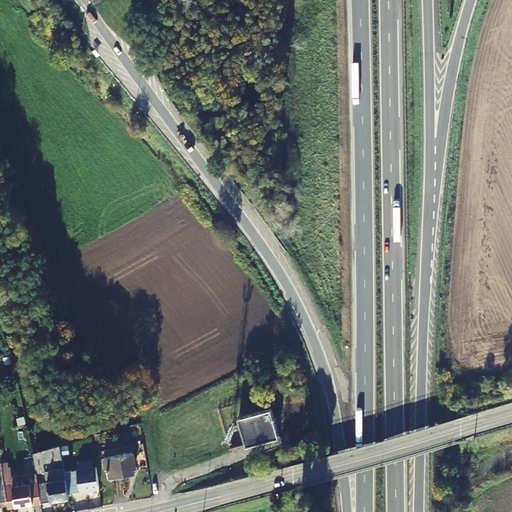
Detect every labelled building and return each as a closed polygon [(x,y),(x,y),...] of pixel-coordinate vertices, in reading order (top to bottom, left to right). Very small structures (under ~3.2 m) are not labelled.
[(241,419),(247,449),(281,442),(275,412),(241,419)] [(38,471),(65,465),(61,445),(34,453),(38,471)] [(105,455),(106,467),(109,466),(110,474),(135,472),(134,466),(137,466),(135,451),(105,455)] [(36,473),(10,477),(4,478),(5,480),(6,487),(6,488),(37,482),(36,473)] [(44,500),(71,497),(67,477),(40,483),(44,500)] [(8,508),(40,503),(37,482),(6,488),(8,503),(8,508)]
